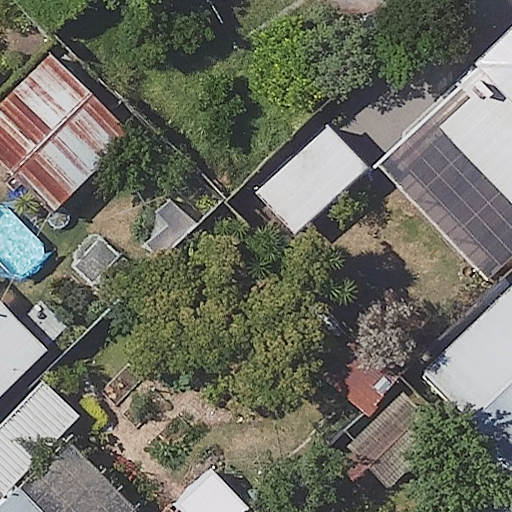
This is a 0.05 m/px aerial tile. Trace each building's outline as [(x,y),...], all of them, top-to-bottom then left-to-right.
[(511,20),(399,129),(458,190),(428,218),(462,253),(491,225),(511,246),(511,20)] [(126,142),(56,58),(0,103),(0,154),(45,209),(126,142)] [(366,167),(322,123),(257,190),(301,233),(366,167)] [(511,468),(511,291),(509,288),(415,381),(507,473),(511,468)] [(0,391),(45,351),(0,300),(0,391)] [(123,511),(133,503),(32,398),(0,427),(0,486),(8,494),(0,501),(0,511),(123,511)] [(511,511),(511,501),(498,486),(467,511),(511,511)]
